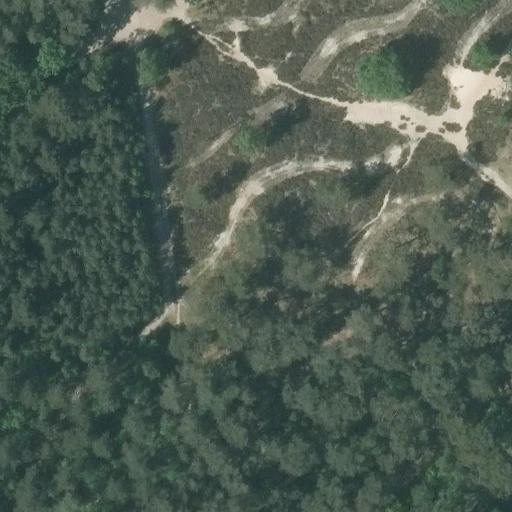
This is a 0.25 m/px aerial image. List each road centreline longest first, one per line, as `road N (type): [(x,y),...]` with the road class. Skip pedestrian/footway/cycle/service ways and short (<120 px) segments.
road 1 (unknown): [(15,511),(27,477),(75,409),(167,305),(119,27)]
road 2 (track): [(135,20),(0,89)]
